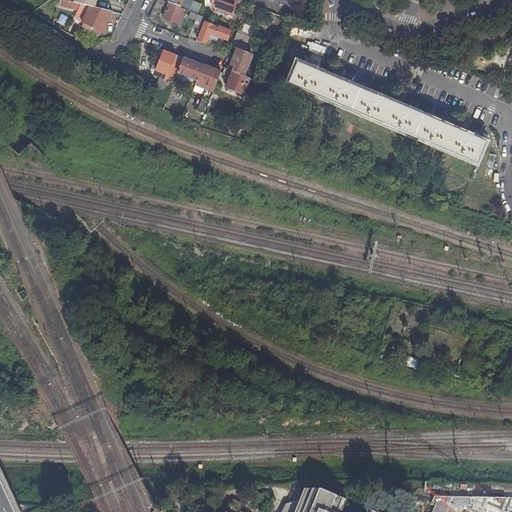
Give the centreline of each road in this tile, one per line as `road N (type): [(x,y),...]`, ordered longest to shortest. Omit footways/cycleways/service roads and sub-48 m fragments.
road 1 (residential): [(339,0),(334,36),(500,110),(507,122),(502,203),(511,212)]
road 2 (residential): [(341,0),(418,30),(511,2)]
